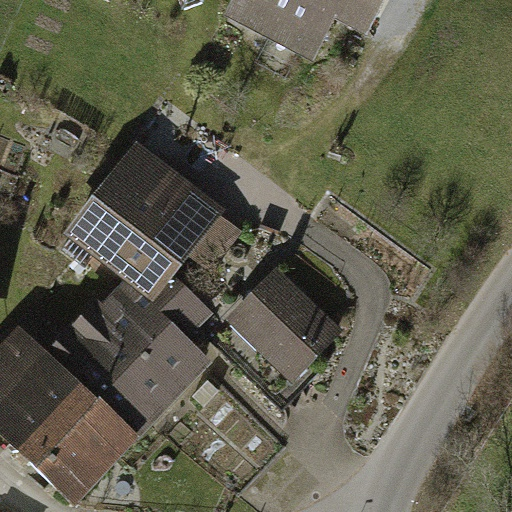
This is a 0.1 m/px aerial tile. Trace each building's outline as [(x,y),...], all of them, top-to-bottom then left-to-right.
[(386,0),(225,0),(215,23),(316,72),(336,31),(365,45),(386,0)] [(133,152),(62,246),(144,307),(215,214),(133,152)] [(281,279),(222,333),(277,393),(336,339),(281,279)] [(117,291),(94,315),(183,402),(207,376),(180,350),(207,323),(176,293),(148,321),(117,291)] [(55,354),(144,441),(183,402),(94,315),(55,354)] [(69,395),(11,341),(0,352),(0,442),(13,454),(69,395)] [(126,448),(69,395),(13,454),(70,508),(126,448)]
